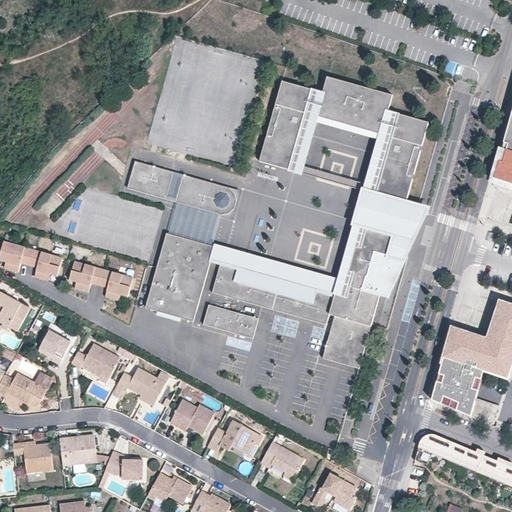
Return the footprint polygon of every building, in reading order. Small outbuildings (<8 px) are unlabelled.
[(260,163),(292,173),(298,149),(277,143),(279,138),(294,142),(296,136),(301,137),(305,127),(298,125),(300,118),(285,114),(287,109),(307,115),(314,92),(283,83),(260,163)] [(382,142),(390,114),(394,102),(328,83),(324,95),(316,124),(382,142)] [(316,124),(324,95),(314,92),(307,115),(287,109),(285,114),(300,118),(298,125),(305,127),(301,137),(296,136),(294,142),(279,138),(277,143),(298,149),(292,173),(301,175),(316,124)] [(234,268),(243,271),(240,282),(313,302),(315,291),(337,296),(331,317),(335,318),(340,320),(367,228),(399,238),(382,299),(389,301),(405,268),(432,212),(408,206),(377,197),(383,173),(404,179),(405,175),(389,170),(392,163),(386,161),(389,152),(396,153),(398,146),(412,151),(414,145),(393,140),(400,117),(390,114),(382,142),(378,158),(340,287),(287,271),(215,249),(211,264),(221,267),(230,269),(229,271),(232,272),(234,268)] [(408,206),(432,126),(400,117),(393,140),(414,145),(412,151),(398,146),(396,153),(389,152),(386,161),(392,163),(389,170),(405,175),(404,179),(383,173),(377,197),(408,206)] [(511,117),(504,147),(507,148),(508,148),(506,156),(502,155),(496,178),(511,183),(511,117)] [(168,200),(175,173),(137,163),(129,189),(168,200)] [(175,173),(168,200),(177,203),(185,176),(175,173)] [(201,204),(211,208),(216,215),(224,217),(228,216),(229,215),(234,212),(238,205),(238,202),(236,195),(230,189),(224,187),(217,190),(206,187),(208,183),(185,176),(177,203),(200,210),(201,204)] [(200,210),(216,215),(211,208),(201,204),(200,210)] [(323,360),(360,371),(382,299),(399,238),(367,228),(340,320),(335,318),(323,360)] [(167,235),(150,295),(155,296),(150,311),(194,323),(211,264),(215,249),(167,235)] [(4,243),(0,256),(0,261),(8,264),(6,270),(18,274),(21,264),(37,269),(34,279),(45,282),(47,275),(58,279),(64,260),(4,243)] [(75,263),(70,282),(80,284),(78,291),(89,294),(91,284),(108,289),(106,298),(116,301),(117,295),(129,299),(134,280),(75,263)] [(243,271),(234,268),(232,272),(229,271),(230,269),(221,267),(213,295),(218,296),(227,299),(327,327),(331,317),(337,296),(315,291),(313,302),(240,282),(243,271)] [(0,292),(0,304),(5,307),(0,315),(0,321),(9,327),(18,332),(30,309),(0,292)] [(155,296),(150,295),(146,310),(150,311),(155,296)] [(441,355),(444,356),(453,327),(488,338),(501,300),(511,304),(511,300),(498,296),(486,334),(450,322),(441,355)] [(511,366),(511,304),(501,300),(488,338),(453,327),(444,356),(449,357),(490,370),(509,376),(511,366)] [(209,306),(204,326),(254,340),(259,321),(209,306)] [(297,328),(297,320),(274,317),(273,333),(291,335),(292,327),(297,328)] [(0,327),(7,332),(9,327),(0,321),(0,327)] [(55,355),(53,360),(53,361),(60,365),(72,343),(50,331),(41,348),(55,355)] [(78,352),(72,364),(81,369),(84,364),(89,368),(102,375),(109,379),(120,359),(94,345),(87,357),(78,352)] [(38,352),(53,360),(55,355),(41,348),(38,352)] [(13,362),(17,355),(7,350),(3,357),(13,362)] [(442,363),(432,399),(475,417),(482,398),(490,370),(449,357),(447,365),(442,363)] [(102,375),(89,368),(88,371),(100,378),(102,375)] [(124,373),(117,386),(127,392),(129,389),(141,395),(155,403),(166,383),(139,368),(133,378),(124,373)] [(0,385),(0,393),(5,397),(8,393),(24,403),(32,407),(36,399),(41,402),(48,390),(18,374),(14,380),(5,376),(0,385)] [(121,401),(127,392),(117,386),(111,396),(121,401)] [(8,393),(5,397),(22,406),(24,403),(8,393)] [(155,403),(141,395),(139,399),(154,407),(155,403)] [(494,425),(501,404),(482,398),(475,417),(494,425)] [(186,432),(187,429),(189,427),(192,429),(203,435),(215,413),(200,405),(198,408),(183,400),(171,423),(186,432)] [(497,426),(504,405),(501,404),(494,425),(497,426)] [(218,429),(208,447),(218,453),(221,447),(223,444),(231,449),(232,447),(248,456),(255,445),(257,446),(263,436),(234,421),(227,433),(218,429)] [(454,443),(432,434),(426,436),(421,440),(418,449),(421,450),(418,460),(427,464),(433,449),(449,456),(454,443)] [(60,439),(63,466),(97,463),(94,435),(60,439)] [(24,443),(14,444),(15,456),(25,454),(27,474),(54,471),(50,444),(36,445),(24,447),(24,443)] [(273,443),(261,463),(269,468),(271,465),(286,472),(295,478),(305,460),(273,443)] [(467,448),(454,443),(449,456),(447,460),(459,466),(467,448)] [(478,468),(483,455),(467,448),(459,466),(476,473),(478,468)] [(449,456),(433,449),(431,454),(447,460),(449,456)] [(115,471),(113,475),(116,476),(122,476),(122,480),(144,481),(144,460),(130,460),(123,460),(123,456),(113,451),(107,468),(115,471)] [(490,473),(488,478),(497,482),(504,464),(496,461),(483,455),(478,468),(490,473)] [(459,466),(447,460),(445,465),(458,470),(459,466)] [(505,485),(507,480),(511,481),(511,467),(504,464),(497,482),(505,485)] [(476,473),(459,466),(458,470),(474,477),(476,473)] [(490,473),(478,468),(476,473),(488,478),(490,473)] [(295,478),(286,472),(283,476),(293,482),(295,478)] [(161,473),(148,497),(155,501),(157,498),(166,502),(169,497),(184,505),(185,502),(187,498),(193,487),(174,477),(172,480),(161,473)] [(336,497),(334,502),(350,510),(357,499),(353,496),(357,488),(331,474),(322,489),(321,488),(312,504),(322,509),(326,500),(325,499),(328,493),(336,497)] [(209,495),(202,492),(192,509),(197,511),(227,511),(231,505),(212,494),(211,496),(209,499),(207,498),(209,495)] [(93,511),(93,507),(86,507),(85,501),(60,504),(60,511),(93,511)] [(349,511),(350,510),(334,502),(330,509),(335,511),(349,511)] [(449,503),(446,511),(460,511),(463,507),(449,503)]
